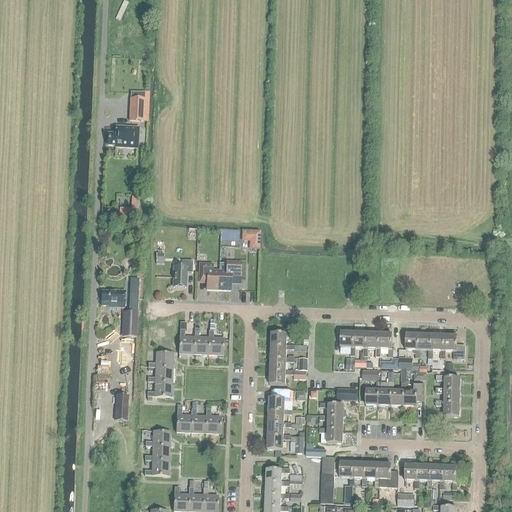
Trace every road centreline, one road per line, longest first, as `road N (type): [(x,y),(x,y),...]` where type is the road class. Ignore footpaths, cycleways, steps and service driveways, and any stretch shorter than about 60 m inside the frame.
road 1 (unclassified): [(83,511),(101,0)]
road 2 (residential): [(479,447),(481,321),(248,308)]
road 3 (residential): [(244,511),(248,308)]
road 4 (residential): [(479,447),(358,445)]
